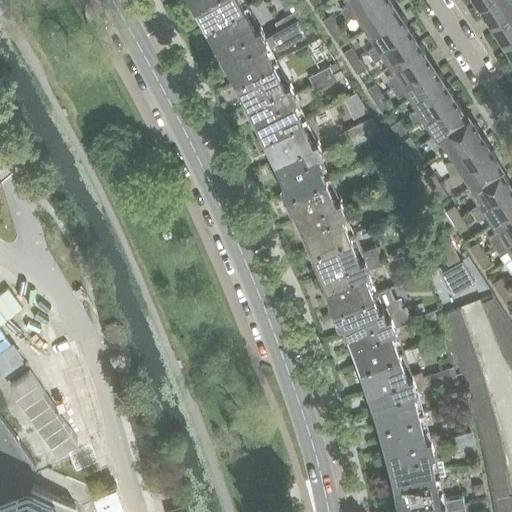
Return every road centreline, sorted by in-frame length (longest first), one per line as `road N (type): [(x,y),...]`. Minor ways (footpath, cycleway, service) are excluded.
road 1 (secondary): [(328,511),(283,352),(205,167),(110,0)]
road 2 (residential): [(432,0),(511,122)]
